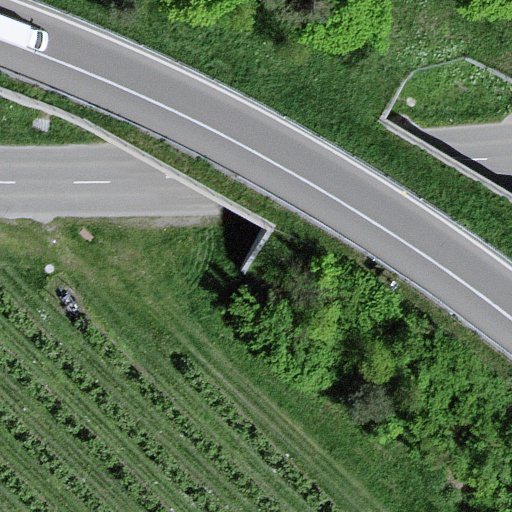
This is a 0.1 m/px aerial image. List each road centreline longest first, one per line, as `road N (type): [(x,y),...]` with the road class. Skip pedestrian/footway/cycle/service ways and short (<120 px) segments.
road 1 (motorway): [(0,22),(262,137),(511,300)]
road 2 (secondary): [(0,180),(511,155)]
